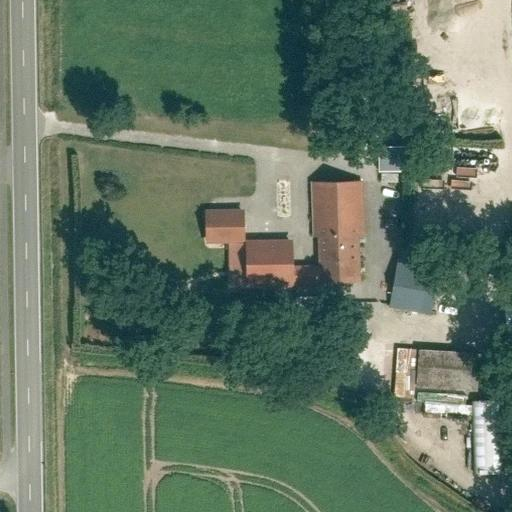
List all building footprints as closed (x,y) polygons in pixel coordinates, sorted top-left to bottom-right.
[(429,145),(426,173),(439,174),(442,147),(429,145)] [(373,170),(400,170),(400,146),(373,146),(373,170)] [(357,183),(307,185),(311,268),(293,269),(291,241),(243,243),(242,210),(203,211),(204,251),(241,250),(243,292),(362,287),(357,183)] [(436,244),(380,234),(375,267),(431,277),(436,244)] [(499,343),(511,342),(511,282),(496,283),(499,343)] [(353,321),(352,344),(366,345),(366,321),(353,321)] [(414,385),(477,388),(479,346),(416,344),(414,385)] [(462,410),(461,395),(420,397),(421,412),(462,410)]
